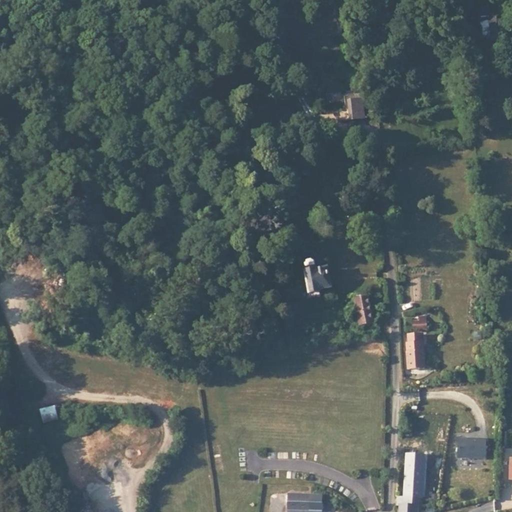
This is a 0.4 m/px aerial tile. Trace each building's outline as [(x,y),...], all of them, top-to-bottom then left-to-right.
[(489,34),(484,35),(484,42),(494,41),(495,34),(505,32),(502,0),(489,0),(490,7),(491,23),(488,23),(489,34)] [(481,12),(484,35),(489,34),(488,23),(491,23),(490,7),(485,7),(481,12)] [(349,101),(351,123),(364,122),(363,95),(356,95),(357,101),(349,101)] [(182,264),(165,265),(168,281),(184,279),(185,290),(201,288),(200,277),(214,275),(212,259),(199,261),(198,250),(181,252),(182,264)] [(312,297),(323,296),(322,291),(323,291),(323,290),(334,289),(332,270),(321,270),(320,261),(317,258),(313,259),(310,262),(311,270),(310,270),(312,292),(312,297)] [(356,300),(357,314),(350,314),(350,324),(357,323),(369,322),(368,298),(356,300)] [(409,319),(409,330),(415,330),(415,331),(429,330),(429,317),(422,317),(422,323),(415,323),(415,319),(409,319)] [(422,344),(408,344),(410,370),(426,369),(425,351),(422,351),(422,344)] [(488,440),(459,440),(458,457),(488,457),(488,440)] [(409,467),(405,503),(416,504),(420,468),(409,467)] [(290,497),(289,511),(292,511),(309,511),(310,498),(290,497)] [(419,499),(418,509),(425,510),(426,500),(419,499)]
